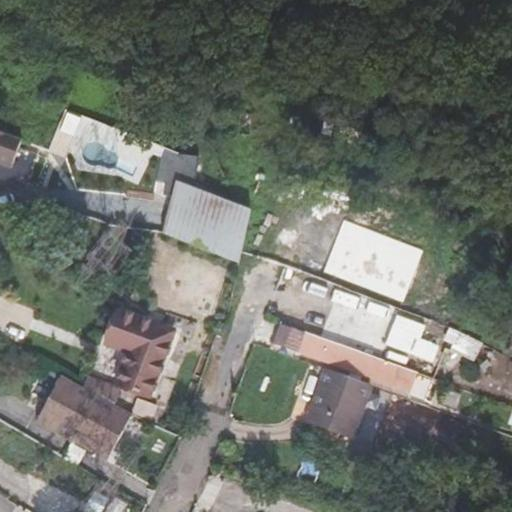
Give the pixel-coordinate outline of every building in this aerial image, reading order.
[(28,146),(0,135),(0,167),(1,166),(17,173),(28,146)] [(251,210),(237,205),(177,182),(163,234),(239,264),(251,210)] [(363,300),(356,320),(378,328),(385,308),(363,300)] [(119,310),(106,345),(128,353),(116,385),(150,398),(175,331),(119,310)] [(269,316),(262,335),(334,362),(337,354),(350,359),(348,366),(391,382),(398,364),(269,316)] [(356,377),(316,363),(299,412),(338,427),(356,377)] [(145,420),(65,378),(41,424),(120,466),(145,420)]
